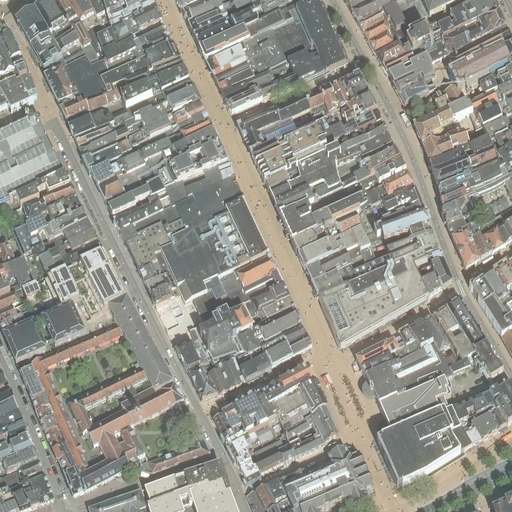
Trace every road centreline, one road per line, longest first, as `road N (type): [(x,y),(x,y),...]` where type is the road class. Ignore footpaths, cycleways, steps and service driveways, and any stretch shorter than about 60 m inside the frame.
road 1 (residential): [(331,0),(392,116),(459,288),(511,377)]
road 2 (residential): [(46,106),(200,421)]
road 3 (residential): [(65,510),(0,356)]
road 4 (residential): [(220,458),(65,510)]
road 5 (residential): [(511,440),(394,511)]
